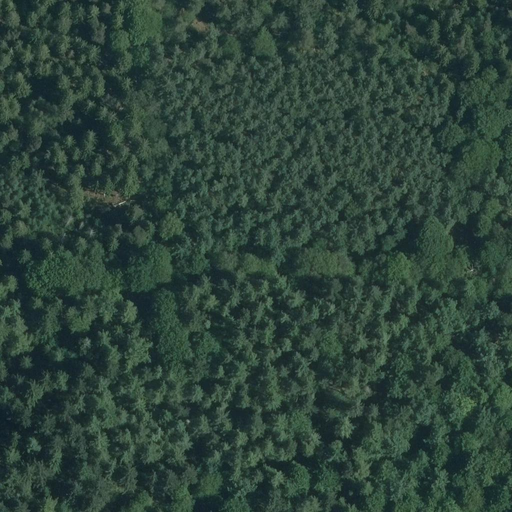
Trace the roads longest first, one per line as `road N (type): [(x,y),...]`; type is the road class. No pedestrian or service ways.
road 1 (track): [(201,511),(124,0)]
road 2 (track): [(0,275),(511,282)]
